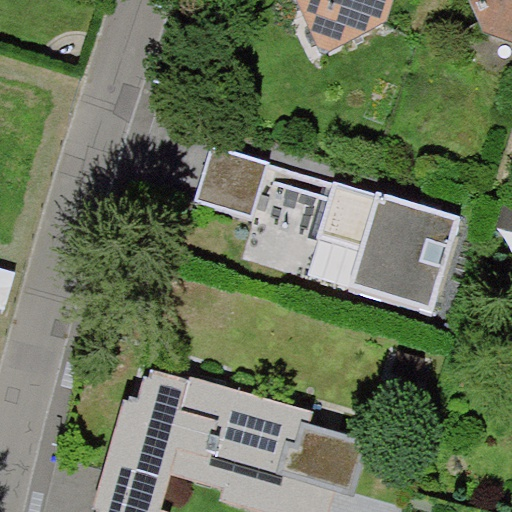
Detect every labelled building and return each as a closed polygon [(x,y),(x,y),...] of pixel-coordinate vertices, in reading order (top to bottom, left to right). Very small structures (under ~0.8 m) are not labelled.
[(291,0),(323,58),(383,26),(392,0),(291,0)] [(511,0),(462,0),(461,7),(480,46),(511,54),(511,0)] [(265,171),(206,153),(189,210),(247,228),(265,171)] [(456,230),(331,191),(314,244),(357,257),(344,299),(426,325),(456,230)] [(308,422),(146,376),(142,390),(137,388),(131,409),(117,405),(86,511),(148,511),(159,473),(224,492),(220,506),(239,511),(327,511),(334,487),(293,476),(308,422)]
